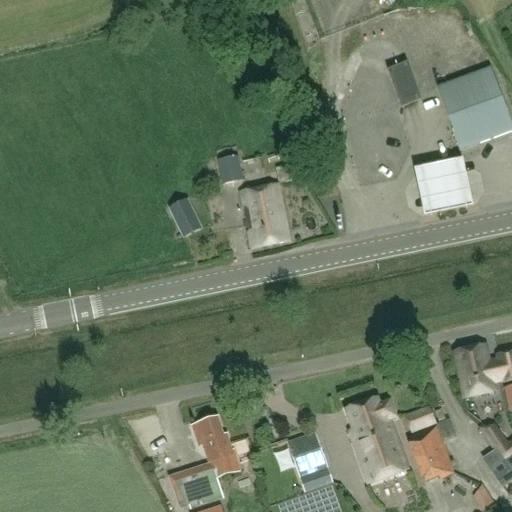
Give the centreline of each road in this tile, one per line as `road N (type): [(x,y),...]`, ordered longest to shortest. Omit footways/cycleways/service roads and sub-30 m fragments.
road 1 (residential): [(0,434),(511,325)]
road 2 (tertiary): [(0,327),(511,221)]
